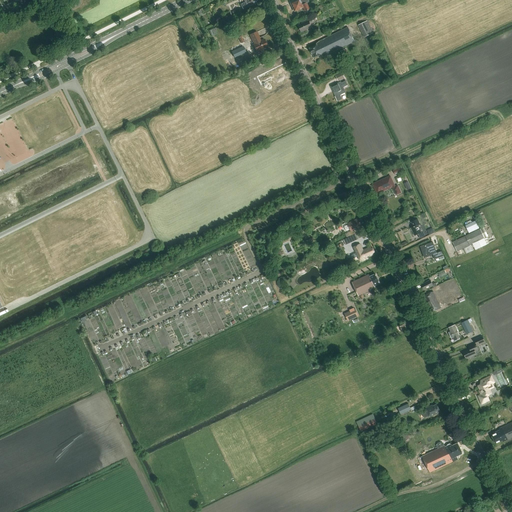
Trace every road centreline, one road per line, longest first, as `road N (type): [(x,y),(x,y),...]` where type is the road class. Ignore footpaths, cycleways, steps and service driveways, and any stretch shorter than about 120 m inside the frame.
road 1 (unclassified): [(508,511),(271,0)]
road 2 (track): [(352,176),(248,226),(259,272),(99,348)]
road 3 (unclassified): [(0,235),(122,174),(98,125)]
road 4 (secondary): [(66,60),(187,0)]
